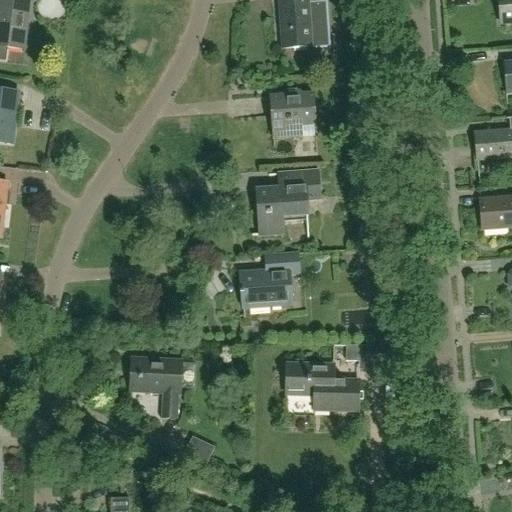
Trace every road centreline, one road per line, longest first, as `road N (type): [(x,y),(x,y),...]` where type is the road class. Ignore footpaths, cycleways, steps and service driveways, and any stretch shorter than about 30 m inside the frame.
road 1 (residential): [(46,511),(44,354),(59,271),(83,214),(181,65),(204,0)]
road 2 (residential): [(458,511),(420,0)]
